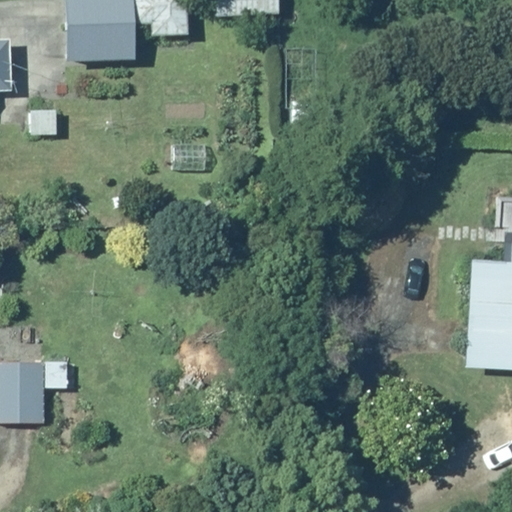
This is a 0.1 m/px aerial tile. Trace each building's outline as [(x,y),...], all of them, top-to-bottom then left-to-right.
[(59,0),(63,58),(131,58),(130,33),(129,0),(59,0)] [(129,0),(130,33),(187,33),(184,0),(129,0)] [(212,0),(213,15),(276,14),(274,0),(212,0)] [(53,133),(53,108),(28,109),(27,133),(53,133)] [(31,150),(0,132),(0,185),(9,190),(31,150)] [(511,367),(511,238),(510,238),(508,258),(468,258),(460,367),(511,367)] [(38,360),(0,359),(0,420),(39,421),(38,360)] [(64,360),(43,360),(43,386),(64,386),(64,360)]
